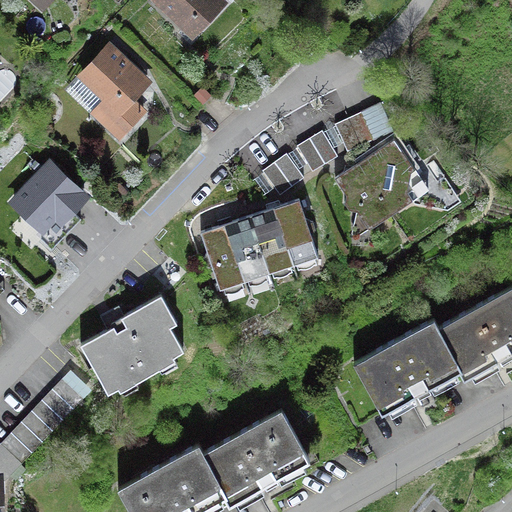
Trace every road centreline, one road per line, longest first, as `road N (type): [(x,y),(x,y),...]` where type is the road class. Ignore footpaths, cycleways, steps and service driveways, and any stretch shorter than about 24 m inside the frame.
road 1 (residential): [(364,59),(213,153),(0,376)]
road 2 (residential): [(314,511),(511,401)]
